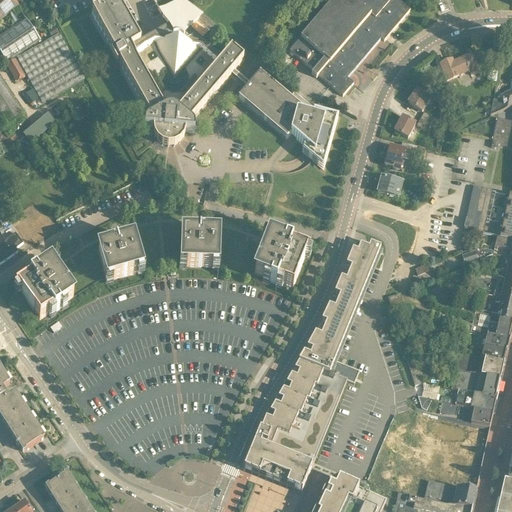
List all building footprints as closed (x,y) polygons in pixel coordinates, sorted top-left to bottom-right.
[(13,13),(18,8),(13,0),(0,0),(0,23),(8,17),(8,16),(12,12),(13,13)] [(334,0),(289,53),(320,79),(342,98),(353,86),(347,81),(381,41),(384,43),(410,13),(394,0),(392,0),(390,3),(387,0),(334,0)] [(193,127),(192,126),(191,125),(190,124),(231,75),(234,72),(243,61),(231,51),(222,61),(188,31),(200,18),(181,2),(160,14),(169,30),(140,46),(115,2),(91,16),(113,54),(110,55),(117,66),(119,65),(150,120),(148,121),(147,122),(146,123),(145,124),(145,125),(144,126),(144,127),(144,130),(153,131),(153,137),(156,143),(161,147),(167,149),(174,148),(179,145),(183,140),(185,134),(194,135),(194,132),(194,131),(194,130),(194,129),(193,128),(193,127)] [(26,21),(0,37),(0,53),(7,64),(40,42),(26,21)] [(55,29),(48,33),(52,39),(58,35),(55,29)] [(58,36),(16,60),(42,105),(84,81),(58,36)] [(479,74),(475,65),(471,56),(453,64),(451,62),(440,67),(447,84),(468,74),(470,78),(479,74)] [(14,61),(5,66),(15,84),(25,79),(14,61)] [(251,86),(234,72),(231,75),(248,89),(239,100),(249,108),(252,105),(256,108),(253,112),(254,112),(257,109),(261,113),(259,116),(271,127),(274,123),(278,127),(275,131),(276,131),(279,127),(283,131),(280,135),(287,140),(291,135),(294,136),(297,137),(297,140),(296,140),(296,141),(304,148),(302,154),(303,155),(307,158),(313,163),(323,171),(337,120),(314,114),(315,112),(294,95),(288,101),(259,76),(251,86)] [(486,82),(496,83),(497,74),(487,73),(486,82)] [(0,116),(7,127),(24,115),(0,78),(0,116)] [(23,98),(30,107),(35,103),(31,97),(35,94),(32,90),(23,98)] [(431,101),(426,98),(418,92),(418,93),(417,92),(416,92),(418,93),(409,105),(408,104),(408,105),(409,106),(422,115),(431,101)] [(511,108),(511,93),(499,99),(500,99),(493,102),(490,118),(511,108)] [(32,145),(58,124),(50,115),(24,136),(32,145)] [(420,121),(430,127),(434,121),(423,115),(420,121)] [(415,126),(410,124),(402,119),(394,133),(408,141),(415,126)] [(492,149),(499,150),(500,147),(510,149),(511,138),(511,123),(498,120),(492,149)] [(427,133),(430,127),(420,121),(416,128),(427,133)] [(423,158),(425,152),(402,145),(400,152),(390,149),(385,168),(400,172),(403,160),(409,162),(411,155),(423,158)] [(403,186),(391,183),(381,180),(377,195),(399,201),(403,186)] [(511,196),(473,189),(468,215),(465,225),(464,231),(483,235),(497,239),(511,242),(511,196)] [(13,219),(7,211),(0,215),(0,223),(2,226),(13,219)] [(0,234),(0,266),(18,254),(16,251),(24,246),(16,235),(6,243),(0,234)] [(197,236),(192,236),(182,236),(181,264),(186,264),(186,268),(207,269),(208,265),(217,265),(218,237),(197,236)] [(266,237),(266,238),(266,239),(268,239),(266,243),(254,275),(270,281),(269,283),(276,286),(276,284),(292,290),(306,254),(308,255),(309,254),(291,247),(292,245),(285,242),(284,244),(266,237)] [(511,261),(511,242),(497,239),(493,256),(493,257),(511,261)] [(133,242),(123,245),(121,245),(98,252),(106,279),(111,278),(112,282),(137,274),(135,271),(141,269),(133,242)] [(299,364),(346,384),(354,387),(359,374),(331,362),(335,353),(342,336),(357,301),(364,282),(375,255),(378,256),(380,250),(370,246),(368,251),(355,246),(353,252),(352,252),(349,260),(345,269),(340,282),(337,290),(334,296),(331,302),(322,322),(318,330),(311,343),(307,349),(303,357),(298,364),(299,364)] [(475,253),(462,257),(465,267),(477,263),(475,253)] [(511,261),(493,257),(493,256),(491,256),(490,261),(493,262),(493,264),(495,264),(496,263),(500,264),(497,278),(511,281),(511,261)] [(53,266),(52,265),(36,276),(35,274),(29,278),(30,280),(15,291),(16,292),(18,292),(23,300),(28,306),(32,312),(39,322),(53,313),(54,314),(60,310),(59,308),(73,299),(56,274),(51,267),(53,266)] [(511,281),(497,278),(493,277),(494,272),(488,271),(487,276),(479,275),(476,289),(483,290),(482,296),(485,296),(511,302),(511,281)] [(437,298),(442,290),(436,286),(431,294),(437,298)] [(398,292),(388,296),(395,321),(406,318),(398,292)] [(511,318),(511,302),(485,296),(481,312),(511,318)] [(511,328),(511,318),(481,312),(476,310),(474,320),(465,318),(464,322),(473,324),(471,334),(509,342),(511,328)] [(509,342),(471,334),(468,333),(465,344),(506,354),(509,342)] [(506,354),(465,344),(465,345),(455,343),(454,345),(451,344),(449,354),(450,354),(451,354),(452,350),(461,353),(461,356),(504,366),(506,354)] [(461,356),(452,354),(452,355),(451,354),(450,354),(446,370),(455,372),(455,371),(500,382),(504,366),(461,356)] [(346,384),(299,364),(290,379),(284,389),(280,396),(273,408),(266,420),(266,419),(260,433),(259,433),(253,447),(246,465),(246,466),(245,469),(243,472),(258,478),(272,484),(301,495),(307,481),(311,471),(321,446),(331,421),(341,398),(346,384)] [(409,371),(414,388),(424,385),(419,368),(409,371)] [(498,392),(500,382),(455,371),(455,372),(453,382),(498,392)] [(9,387),(5,380),(0,372),(0,417),(22,454),(43,441),(38,432),(33,424),(25,411),(23,409),(14,395),(9,387)] [(495,403),(498,392),(453,382),(451,392),(458,394),(457,394),(495,403)] [(423,392),(421,399),(432,402),(436,403),(437,396),(423,392)] [(492,416),(495,403),(457,394),(455,407),(454,408),(492,416)] [(432,402),(421,399),(421,400),(418,399),(421,410),(427,413),(432,402)] [(441,405),(438,417),(489,429),(492,416),(454,408),(441,405)] [(422,435),(393,448),(399,462),(412,463),(415,468),(418,467),(431,468),(432,466),(429,459),(431,436),(422,435)] [(511,511),(511,465),(511,466),(510,468),(509,470),(510,472),(511,474),(511,473),(511,474),(510,484),(506,483),(505,492),(499,511),(511,511)] [(404,495),(453,506),(472,511),(476,492),(457,487),(408,476),(404,495)] [(88,511),(87,509),(86,507),(82,501),(81,500),(72,485),(68,479),(67,478),(46,491),(59,511),(88,511)] [(381,511),(386,503),(338,481),(326,487),(314,511),(381,511)] [(394,511),(471,511),(472,511),(453,506),(404,495),(398,494),(394,511)]
